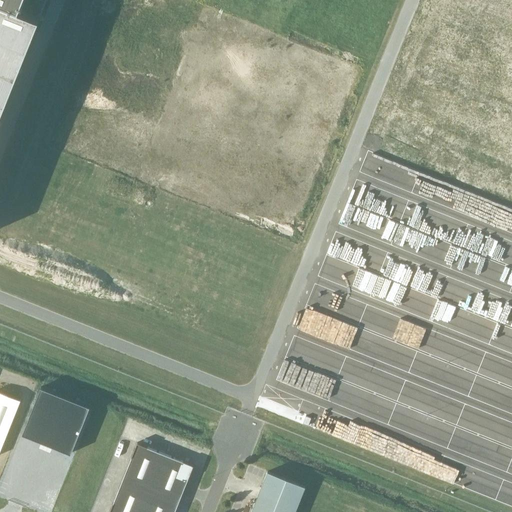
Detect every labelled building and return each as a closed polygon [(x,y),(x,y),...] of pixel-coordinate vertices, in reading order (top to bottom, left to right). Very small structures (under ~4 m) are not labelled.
[(2,0),(0,0),(0,112),(39,14),(19,6),(2,0)] [(70,452),(89,406),(41,387),(22,433),(70,452)] [(0,391),(0,449),(20,400),(0,391)] [(174,511),(193,465),(137,442),(108,511),(174,511)] [(267,471),(250,511),(293,511),(304,486),(267,471)]
